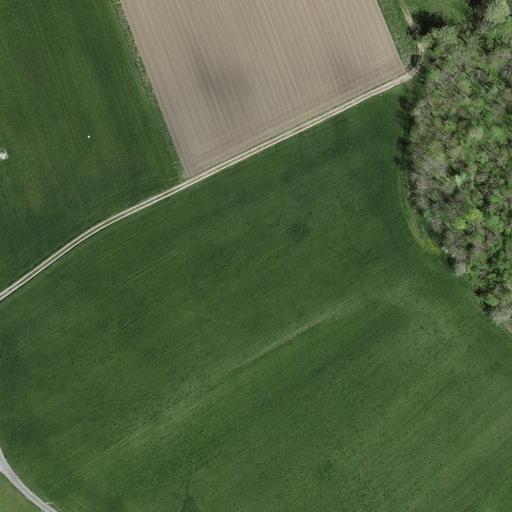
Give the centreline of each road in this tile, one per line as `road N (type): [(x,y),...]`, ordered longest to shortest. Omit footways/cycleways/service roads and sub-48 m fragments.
road 1 (track): [(400,0),(421,52),(412,73),(108,221),(0,297)]
road 2 (track): [(511,116),(443,252),(434,251),(409,193),(412,73)]
